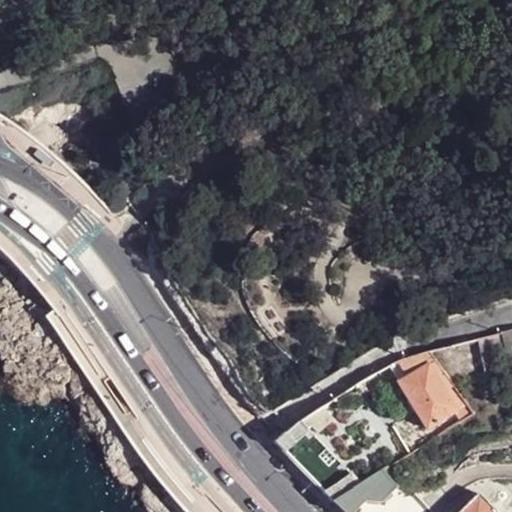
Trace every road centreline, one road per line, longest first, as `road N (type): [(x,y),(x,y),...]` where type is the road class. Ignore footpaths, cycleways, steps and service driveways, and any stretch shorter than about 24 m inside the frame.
road 1 (secondary): [(298,511),(191,378),(105,243),(46,193),(0,168)]
road 2 (secondary): [(0,210),(54,252),(181,429),(254,511)]
